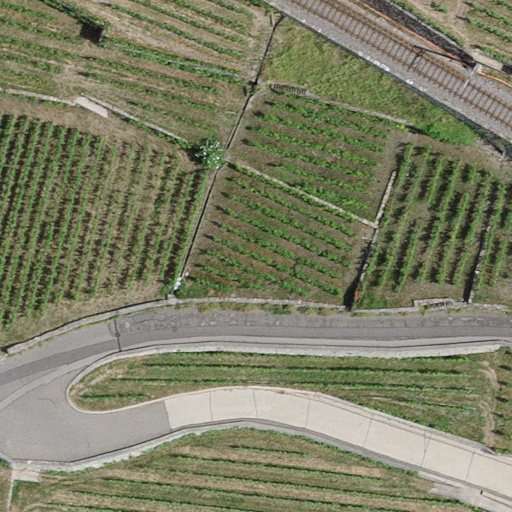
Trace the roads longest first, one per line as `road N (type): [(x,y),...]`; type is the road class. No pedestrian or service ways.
road 1 (track): [(0,411),(46,419),(129,399),(254,390),(511,480)]
road 2 (unclassified): [(0,353),(54,322),(138,308),(323,316),(479,310),(511,319)]
